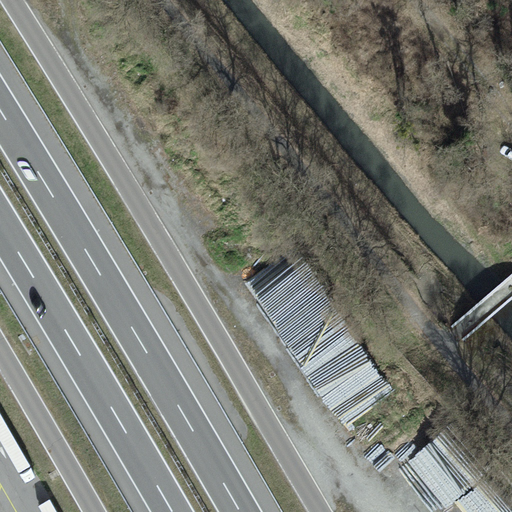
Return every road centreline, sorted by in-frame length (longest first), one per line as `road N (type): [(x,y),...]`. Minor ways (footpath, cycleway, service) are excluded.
road 1 (unclassified): [(157,0),(511,423)]
road 2 (motorway): [(239,511),(0,112)]
road 3 (motorway): [(0,222),(171,511)]
